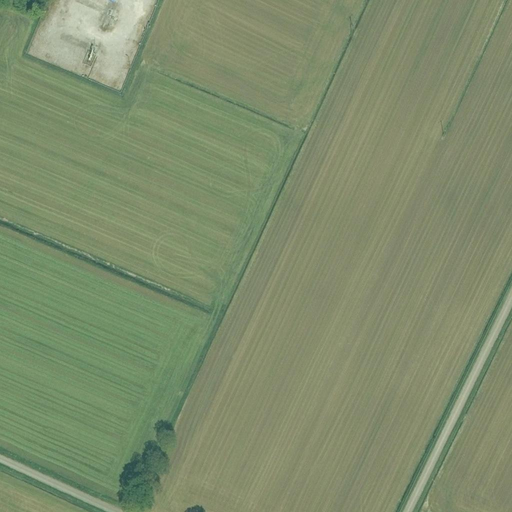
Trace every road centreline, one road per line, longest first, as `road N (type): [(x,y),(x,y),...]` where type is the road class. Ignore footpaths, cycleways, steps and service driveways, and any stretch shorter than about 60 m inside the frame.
road 1 (unclassified): [(511,300),(409,511)]
road 2 (unclassified): [(0,458),(112,511)]
